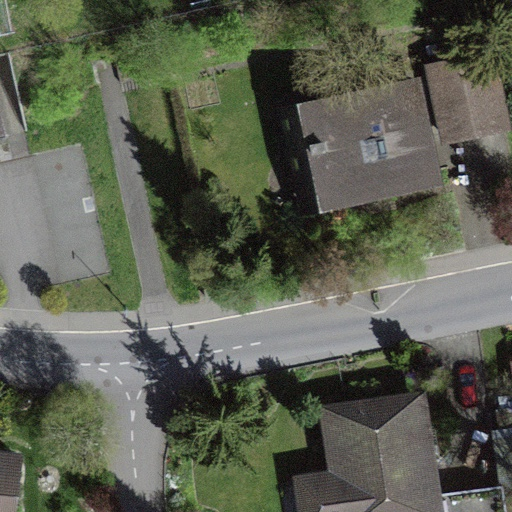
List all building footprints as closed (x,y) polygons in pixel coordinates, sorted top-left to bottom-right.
[(511,117),(503,68),(434,81),(448,152),(511,140),(511,117)] [(398,81),(279,107),(303,215),(422,190),(398,81)] [(0,96),(0,152),(12,150),(0,96)] [(325,412),(334,474),(296,480),(300,511),(449,511),(432,396),(325,412)] [(23,511),(30,454),(0,450),(0,511),(23,511)]
